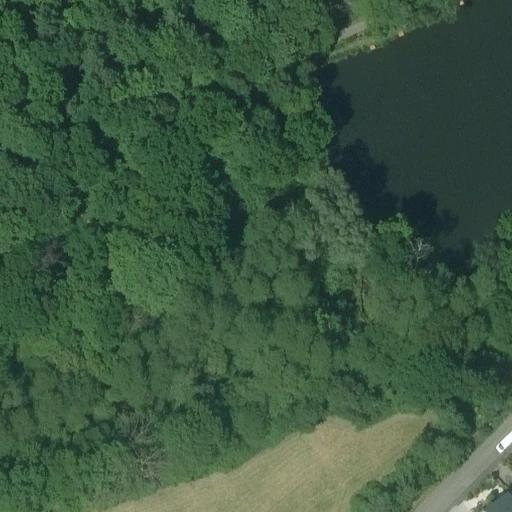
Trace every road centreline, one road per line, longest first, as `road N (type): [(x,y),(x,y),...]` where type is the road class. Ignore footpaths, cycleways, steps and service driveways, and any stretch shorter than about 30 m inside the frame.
road 1 (track): [(293,74),(72,272),(0,308)]
road 2 (track): [(411,0),(293,74)]
